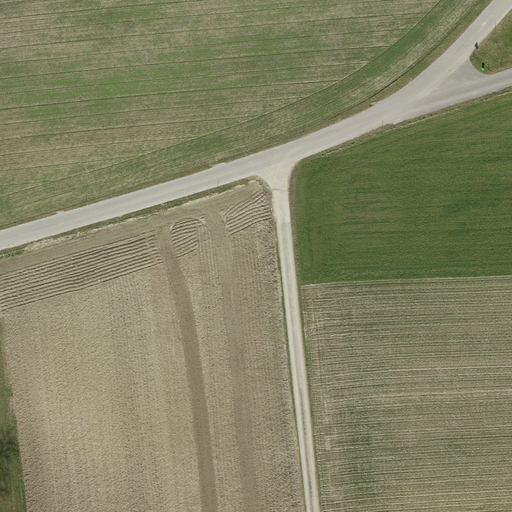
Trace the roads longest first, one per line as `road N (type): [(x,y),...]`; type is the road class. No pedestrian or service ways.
road 1 (track): [(0,240),(276,158),(422,102)]
road 2 (track): [(276,158),(314,511)]
road 3 (track): [(422,102),(503,0)]
